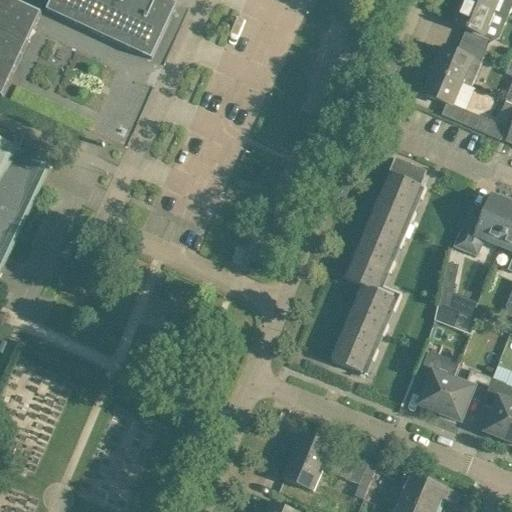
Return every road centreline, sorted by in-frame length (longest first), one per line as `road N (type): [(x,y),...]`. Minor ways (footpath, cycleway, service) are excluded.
road 1 (residential): [(284,298),(104,219),(201,0)]
road 2 (residential): [(502,478),(251,375)]
road 3 (residential): [(284,298),(361,119)]
road 4 (residential): [(511,181),(361,119)]
road 5 (residential): [(193,511),(251,375)]
road 6 (residential): [(361,119),(411,0)]
